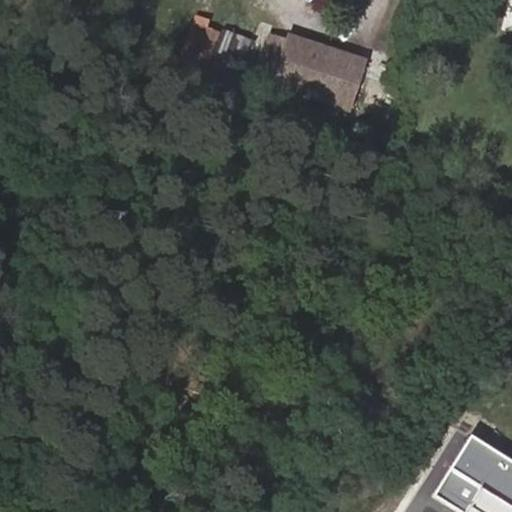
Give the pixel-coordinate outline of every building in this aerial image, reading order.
[(179,55),(207,65),(220,27),(193,17),(179,55)] [(216,53),(247,58),(251,32),(221,27),(216,53)] [(274,84),(273,86),(350,113),(367,63),(289,37),(277,75),(274,84)] [(274,84),(277,75),(271,73),(268,82),(274,84)] [(511,511),(446,472),(431,497),(454,511),(511,511)]
